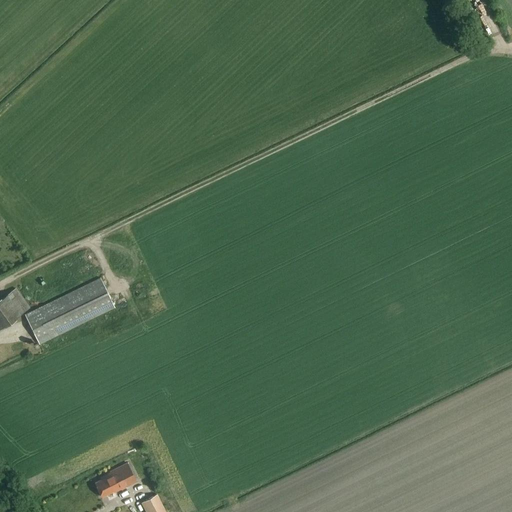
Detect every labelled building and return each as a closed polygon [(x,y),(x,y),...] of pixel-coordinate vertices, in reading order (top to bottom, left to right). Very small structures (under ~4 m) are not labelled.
[(3,229),(0,231),(0,248),(7,256),(18,248),(3,229)] [(40,345),(114,308),(99,278),(25,315),(40,345)] [(30,308),(15,289),(8,295),(7,294),(1,298),(0,298),(0,330),(6,326),(7,327),(17,319),(16,318),(30,308)] [(135,484),(125,463),(108,471),(108,473),(99,478),(100,480),(95,482),(102,497),(113,491),(118,489),(119,491),(135,484)] [(146,511),(165,511),(157,495),(142,503),(146,511)]
